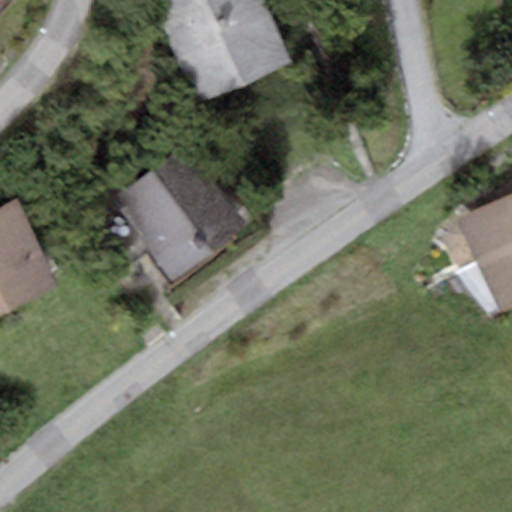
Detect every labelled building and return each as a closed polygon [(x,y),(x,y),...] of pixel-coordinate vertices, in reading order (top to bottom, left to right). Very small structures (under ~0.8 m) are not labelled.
[(0,0),(0,9),(9,0),(0,0)] [(260,0),(167,0),(164,1),(204,109),(289,77),(260,0)] [(191,156),(115,211),(170,285),(245,229),(191,156)] [(511,201),(458,226),(501,317),(511,311),(511,201)] [(22,211),(0,220),(0,314),(56,290),(22,211)]
